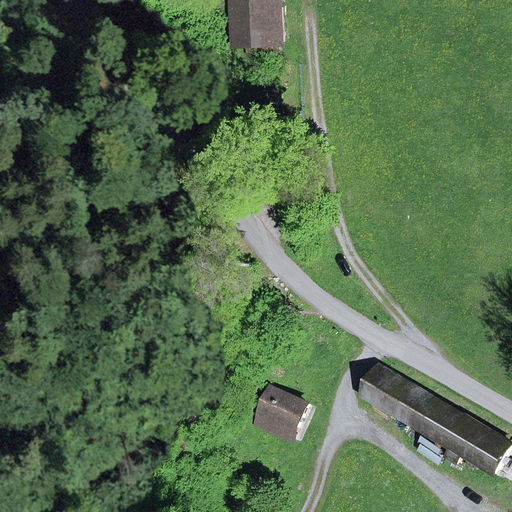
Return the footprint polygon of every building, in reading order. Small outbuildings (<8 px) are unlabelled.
[(237,3),(239,45),(250,44),(281,43),(279,1),(237,3)] [(250,56),(282,54),(281,43),(250,44),(250,56)] [(249,95),(250,117),(283,115),(282,93),(249,95)] [(479,463),(498,474),(511,450),(511,442),(383,366),(365,396),(453,447),(447,457),(458,464),(464,454),(473,459),(469,465),(475,469),(479,463)] [(279,433),(284,421),(300,429),(311,405),(274,389),(259,424),(279,433)] [(279,433),(295,440),(300,429),(284,421),(279,433)]
